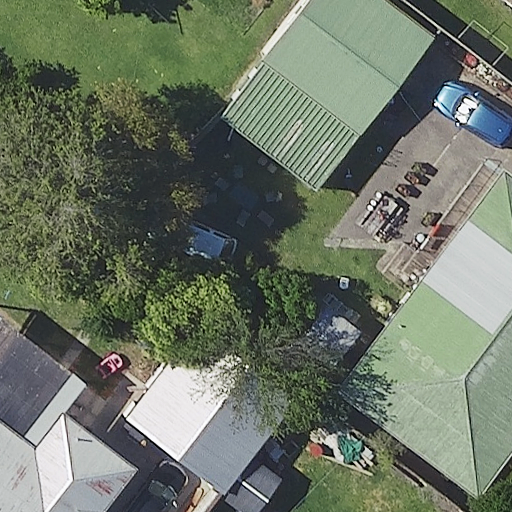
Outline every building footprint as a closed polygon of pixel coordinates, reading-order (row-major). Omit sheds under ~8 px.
[(407,28),(369,0),(274,0),(197,105),(297,179),(407,28)] [(511,198),(461,163),(309,376),(453,479),(511,396),(511,198)] [(235,247),(149,178),(98,242),(185,311),(235,247)] [(46,365),(0,330),(0,511),(60,511),(104,454),(25,394),(46,365)] [(250,413),(154,343),(106,408),(202,478),(250,413)]
